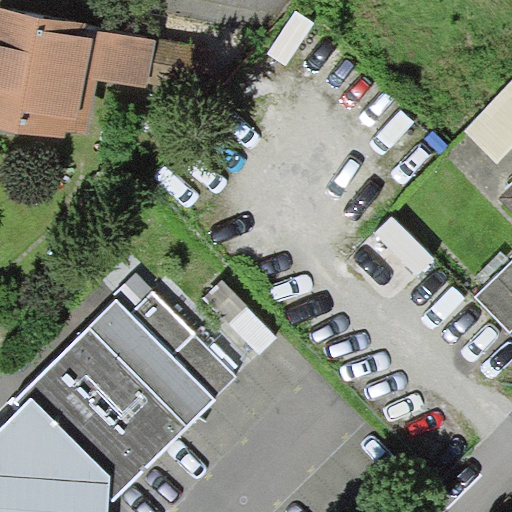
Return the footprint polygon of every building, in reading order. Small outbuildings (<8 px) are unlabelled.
[(157,35),(0,8),(0,120),(96,136),(104,84),(148,91),(157,35)] [(511,166),(494,183),(511,202),(511,166)] [(391,214),(373,231),(409,267),(416,274),(434,256),(391,214)] [(511,330),(511,261),(473,302),(508,335),(511,330)] [(148,293),(126,315),(109,298),(6,400),(107,503),(233,378),(148,293)] [(24,400),(0,423),(0,511),(100,511),(103,478),(24,400)]
